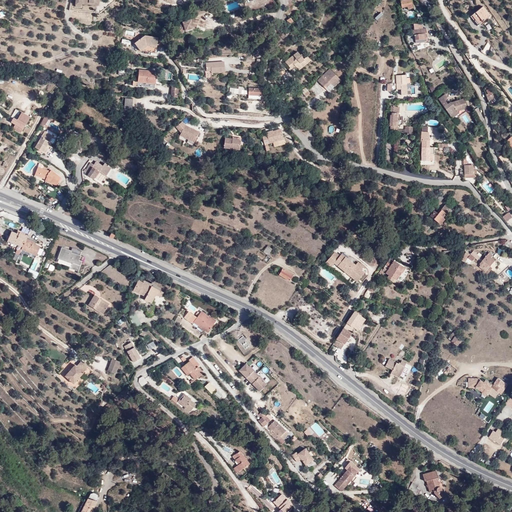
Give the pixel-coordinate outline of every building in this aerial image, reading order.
[(66,13),(66,11),(66,8),(79,8),(79,2),(82,2),(81,0),(64,0),(63,0),(61,0),(61,13),(66,13)] [(414,0),(407,0),(404,0),(403,1),(404,11),(410,10),(411,13),(416,12),(414,0)] [(172,18),(181,17),(183,18),(185,16),(191,19),(193,15),(181,10),(171,11),(163,20),(166,24),(168,24),(172,18)] [(486,11),(474,21),(481,30),(493,19),(486,11)] [(421,47),(433,45),(432,42),(431,42),(430,37),(431,36),(430,32),(427,33),(427,28),(418,28),(419,34),(417,35),(418,40),(420,40),(421,47)] [(143,58),(144,50),(144,42),(129,41),(128,44),(122,48),(127,56),(143,58)] [(483,52),(486,54),(491,46),(487,44),(483,52)] [(199,61),(199,69),(204,68),(204,70),(205,70),(217,70),(217,60),(199,61)] [(370,71),(373,63),(367,61),(364,68),(370,71)] [(292,75),(293,77),(296,81),(307,71),(303,67),(301,69),(295,62),(282,73),(288,79),(292,75)] [(367,77),(370,71),(364,68),(361,75),(367,77)] [(147,79),(130,77),(130,88),(125,87),(124,92),(146,95),(147,79)] [(326,78),(314,89),(321,97),(327,92),(330,96),(337,90),(326,78)] [(301,91),(305,96),(310,93),(306,88),(301,91)] [(407,89),(397,90),(398,103),(404,102),(404,97),(407,97),(407,89)] [(486,106),(488,115),(488,114),(495,110),(489,98),(485,99),(486,106)] [(439,104),(442,108),(445,105),(449,103),(447,99),(439,104)] [(445,105),(442,108),(450,121),(456,117),(467,114),(465,104),(447,108),(445,105)] [(117,105),(115,118),(123,119),(124,106),(117,105)] [(44,126),(50,118),(45,115),(40,123),(44,126)] [(16,124),(23,128),(24,129),(26,125),(18,120),(18,121),(13,118),(11,122),(16,125),(16,124)] [(396,123),(388,122),(387,136),(389,136),(388,141),(396,142),(396,139),(396,137),(399,137),(401,134),(401,130),(399,130),(399,123),(396,123)] [(171,127),(166,133),(171,138),(170,142),(184,148),(189,138),(176,132),(171,127)] [(38,149),(37,151),(42,154),(44,151),(46,153),(49,148),(46,146),(53,136),(45,131),(35,147),(38,149)] [(255,141),(256,150),(275,144),(272,135),(257,138),(258,140),(257,140),(257,141),(255,141)] [(420,140),(419,158),(421,158),(427,157),(428,150),(426,150),(427,142),(426,142),(426,136),(421,136),(420,140)] [(232,147),(223,146),(215,145),(214,155),(230,157),(232,147)] [(510,154),(511,156),(511,148),(510,145),(503,150),(507,156),(510,154)] [(433,158),(429,157),(421,158),(421,170),(428,171),(428,164),(432,164),(433,164),(433,158)] [(108,165),(105,163),(103,166),(96,161),(94,165),(91,163),(85,172),(87,173),(86,174),(94,179),(95,179),(103,184),(108,177),(106,176),(113,166),(109,164),(108,165)] [(463,165),(460,165),(461,174),(469,173),(469,171),(466,171),(466,169),(464,169),(463,165)] [(50,171),(38,167),(36,172),(44,176),(43,178),(46,179),(47,180),(48,182),(57,185),(61,178),(51,170),(50,171)] [(461,174),(461,183),(472,182),(472,175),(470,175),(470,173),(469,173),(461,174)] [(440,205),(438,202),(426,210),(428,213),(440,205)] [(439,222),(444,218),(439,210),(429,217),(423,222),(425,224),(430,220),(432,223),(437,219),(438,221),(439,222)] [(509,212),(503,216),(507,221),(511,217),(509,212)] [(428,228),(438,221),(437,219),(432,223),(430,220),(425,224),(428,228)] [(27,235),(19,231),(18,233),(12,230),(8,240),(22,246),(21,248),(36,255),(41,245),(34,243),(35,240),(27,237),(27,235)] [(511,243),(511,242),(508,239),(502,245),(507,249),(511,243)] [(272,249),(268,246),(263,252),(268,255),(272,249)] [(61,248),(57,258),(71,264),(71,267),(70,269),(78,272),(82,262),(78,260),(82,252),(72,248),(71,251),(61,248)] [(335,252),(326,263),(331,267),(334,263),(340,256),(335,252)] [(467,252),(462,260),(466,262),(469,258),(471,255),(467,252)] [(363,267),(358,262),(355,266),(341,254),(340,256),(334,263),(357,282),(364,274),(360,270),(363,267)] [(491,267),(496,261),(492,258),(488,255),(481,264),(482,265),(480,267),(489,274),(493,269),(491,267)] [(71,264),(57,258),(56,261),(71,267),(71,264)] [(383,268),(379,273),(377,276),(380,278),(382,274),(383,275),(384,272),(389,275),(387,279),(394,283),(400,272),(402,273),(405,268),(390,259),(384,269),(383,268)] [(289,281),(293,274),(283,268),(279,275),(289,281)] [(151,303),(156,295),(161,297),(164,292),(155,288),(154,289),(151,288),(152,286),(144,282),(144,283),(139,281),(134,291),(146,297),(145,300),(151,303)] [(35,291),(26,284),(21,290),(31,298),(35,291)] [(99,298),(94,295),(88,305),(103,314),(108,306),(100,301),(99,303),(98,302),(99,298)] [(194,315),(188,311),(184,317),(190,321),(193,317),(194,315)] [(197,316),(196,317),(194,315),(193,317),(190,321),(192,323),(193,322),(207,332),(215,321),(201,311),(200,312),(199,313),(197,316)] [(357,329),(359,325),(360,325),(365,318),(355,311),(353,313),(333,344),(337,347),(342,341),(344,343),(352,332),(350,331),(353,327),(355,328),(357,329)] [(136,312),(129,316),(136,329),(143,325),(136,312)] [(457,336),(453,333),(448,339),(458,346),(462,341),(456,337),(457,336)] [(237,339),(244,350),(250,346),(243,335),(237,339)] [(139,359),(133,348),(130,343),(123,346),(126,351),(131,360),(132,363),(134,361),(133,361),(134,360),(135,361),(139,359)] [(26,364),(29,361),(23,355),(21,358),(26,364)] [(181,367),(188,375),(190,373),(195,379),(203,372),(198,366),(200,365),(192,356),(189,360),(181,367)] [(115,373),(120,361),(112,358),(107,371),(115,373)] [(402,360),(401,362),(399,362),(398,363),(389,359),(386,366),(393,369),(391,373),(399,377),(406,362),(402,360)] [(73,383),(88,366),(81,360),(76,366),(74,364),(65,375),(73,383)] [(239,371),(249,381),(256,374),(246,364),(239,371)] [(266,365),(261,368),(266,377),(271,374),(266,365)] [(256,374),(249,381),(259,391),(267,385),(256,374)] [(508,384),(497,377),(492,384),(486,380),(483,380),(478,377),(468,377),(468,388),(476,388),(481,391),(482,397),(486,397),(488,394),(495,398),(498,393),(502,393),(508,384)] [(205,386),(212,394),(216,390),(209,382),(205,386)] [(177,401),(185,407),(184,410),(189,413),(196,404),(190,400),(184,395),(181,400),(180,399),(177,401)] [(262,412),(259,414),(261,417),(260,418),(261,419),(259,421),(265,426),(271,420),(262,412)] [(270,433),(282,444),(285,441),(283,439),(280,436),(286,430),(275,420),(269,427),(270,427),(270,433)] [(316,422),(310,426),(319,437),(325,433),(316,422)] [(280,436),(283,439),(289,433),(286,430),(280,436)] [(502,435),(497,432),(496,434),(494,433),(491,438),(498,442),(502,435)] [(292,455),(297,462),(303,457),(304,459),(303,460),(306,464),(313,459),(305,448),(298,454),(296,452),(292,455)] [(239,463),(236,465),(239,470),(249,463),(240,450),(236,453),(238,456),(235,458),(239,463)] [(347,472),(334,488),(341,493),(347,487),(354,478),(360,471),(350,463),(345,470),(347,472)] [(438,477),(436,470),(423,474),(425,481),(427,481),(430,492),(434,491),(436,494),(437,496),(440,498),(444,494),(442,491),(443,490),(442,489),(442,488),(442,487),(441,487),(441,486),(440,486),(437,477),(438,477)] [(354,478),(347,487),(350,488),(356,480),(354,478)] [(418,485),(412,482),(408,491),(417,495),(420,489),(416,488),(418,485)] [(92,511),(98,498),(99,497),(98,494),(96,493),(92,492),(90,492),(89,494),(80,511),(92,511)] [(274,501),(281,507),(285,511),(292,503),(282,493),(274,501)]
